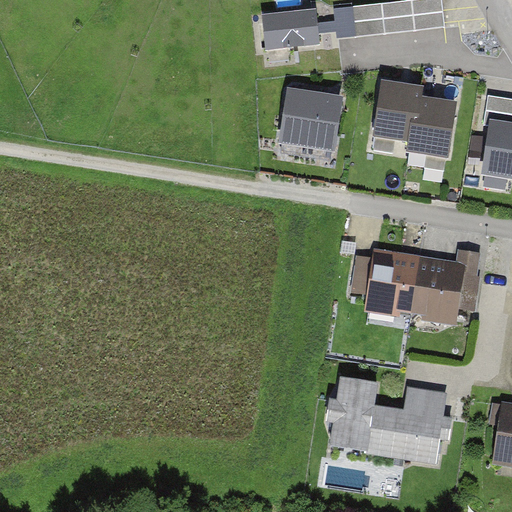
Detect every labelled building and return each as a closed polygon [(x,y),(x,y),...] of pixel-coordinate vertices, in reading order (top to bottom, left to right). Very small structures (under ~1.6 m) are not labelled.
[(339,35),(448,28),(446,0),(417,0),(337,5),(339,35)] [(320,9),(265,12),(267,48),(322,45),(320,9)] [(383,78),(375,134),(413,140),(409,165),(429,168),(427,178),(448,181),(460,100),(425,95),(426,85),(383,78)] [(330,163),(340,96),(290,89),(280,156),(330,163)] [(511,97),(492,95),(490,109),(511,111),(511,97)] [(511,122),(490,119),(481,176),(511,181),(511,122)] [(379,135),(377,147),(408,154),(411,143),(379,135)] [(456,264),(373,250),(372,260),(358,258),(352,296),(368,299),(365,315),(457,329),(460,311),(475,313),(484,258),(458,254),(456,264)] [(380,387),(342,381),(339,403),(330,402),(326,426),(337,427),(333,453),(439,469),(450,398),(407,391),(403,414),(377,409),(380,387)] [(511,404),(502,403),(493,465),(511,467),(511,404)]
